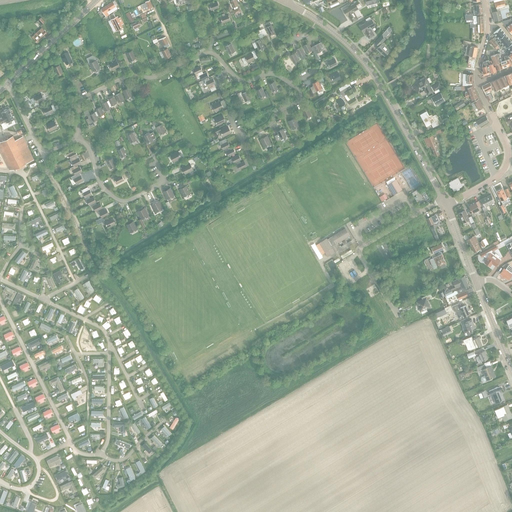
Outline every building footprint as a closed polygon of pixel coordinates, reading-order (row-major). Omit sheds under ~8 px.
[(143,4),(146,11),(150,10),(149,8),(153,7),(150,0),(145,2),(146,3),(143,4)] [(239,7),(237,8),(237,6),(238,6),(235,0),(233,0),(231,1),(235,9),(233,10),(233,11),(230,12),(231,14),(234,13),(236,18),(241,15),(240,12),(240,11),(239,7)] [(503,0),(502,0),(501,0),(494,2),(496,9),(504,7),(504,5),(505,5),(503,0)] [(101,9),(105,16),(111,13),(109,10),(116,6),(113,1),(101,9)] [(209,5),(211,10),(219,7),(217,2),(209,5)] [(352,22),(357,19),(353,11),(358,9),(354,3),(343,10),(347,15),(348,15),(352,22)] [(477,15),(483,15),(483,14),(482,4),(474,4),(475,11),(476,10),(477,15)] [(492,13),(494,21),(502,19),(500,13),(509,11),(509,10),(510,9),(510,8),(492,13)] [(118,16),(115,17),(113,13),(109,16),(116,30),(117,30),(119,33),(123,31),(122,28),(122,27),(121,25),(124,23),(120,17),(119,18),(118,16)] [(228,14),(225,16),(224,13),(222,14),(223,16),(220,17),(222,23),(230,20),(228,14)] [(473,23),(483,23),(483,15),(477,15),(476,15),(472,15),(473,21),(473,23)] [(371,19),(369,17),(365,19),(367,22),(360,26),(363,31),(364,31),(369,38),(374,35),(370,27),(374,25),(371,19)] [(484,32),(483,23),(473,23),(473,21),(469,22),(470,27),(475,27),(475,32),(484,32)] [(264,24),(270,35),(275,33),(269,22),(264,24)] [(500,27),(493,33),(494,33),(496,36),(503,31),(500,27)] [(33,39),(36,43),(47,34),(42,28),(33,35),(35,37),(33,39)] [(503,31),(496,36),(498,39),(505,34),(503,31)] [(505,34),(498,39),(500,42),(507,37),(505,34)] [(376,49),(384,56),(390,50),(382,43),(386,39),(381,35),(375,42),(379,46),(376,49)] [(165,47),(169,45),(165,37),(159,40),(162,46),(164,45),(165,47)] [(507,37),(500,42),(503,45),(510,40),(507,37)] [(255,42),(259,50),(264,47),(260,39),(255,42)] [(489,41),(495,48),(498,46),(492,39),(489,41)] [(465,55),(469,55),(476,57),(477,48),(471,47),(471,45),(470,45),(471,42),(463,40),(462,44),(466,45),(465,55)] [(511,42),(510,40),(503,45),(505,48),(507,47),(511,42)] [(313,46),(317,53),(322,50),(325,49),(321,42),(313,46)] [(304,46),(307,53),(312,50),(308,43),(304,46)] [(226,46),(229,54),(235,51),(231,44),(226,46)] [(295,53),(297,58),(305,54),(301,47),(296,50),(297,52),(295,53)] [(162,51),(165,59),(171,56),(167,48),(162,51)] [(244,57),(247,62),(258,57),(254,50),(251,51),(252,53),(244,57)] [(118,54),(116,55),(114,51),(110,52),(112,57),(114,56),(117,61),(109,65),(112,70),(119,66),(118,63),(121,61),(118,54)] [(127,54),(130,61),(135,59),(132,51),(127,54)] [(65,61),(67,64),(72,62),(68,52),(62,55),(64,58),(62,58),(63,62),(65,61)] [(298,60),(297,58),(295,53),(290,56),(294,63),(298,60)] [(511,64),(511,62),(508,55),(504,57),(505,60),(502,61),(499,53),(497,54),(502,69),(511,64)] [(501,69),(502,69),(497,54),(491,56),(494,65),(495,64),(498,70),(501,69)] [(99,67),(96,61),(95,59),(96,59),(94,55),(87,58),(88,62),(90,61),(91,63),(89,64),(92,70),(99,67)] [(473,67),(476,57),(469,55),(468,62),(463,62),(462,66),(473,68),(473,67)] [(327,63),(330,68),(337,64),(335,59),(327,63)] [(486,60),(490,73),(496,71),(494,66),(493,67),(492,63),(491,60),(490,60),(490,59),(489,59),(489,61),(488,61),(488,59),(486,60)] [(484,75),(490,73),(486,60),(483,61),(481,67),(484,70),(482,70),(484,75)] [(54,67),(57,75),(63,73),(59,65),(54,67)] [(195,74),(202,71),(200,66),(193,69),(195,74)] [(202,71),(195,74),(198,79),(200,77),(202,80),(209,77),(206,72),(203,74),(202,71)] [(331,76),(333,82),(341,78),(338,73),(331,76)] [(462,86),(474,85),(473,83),(473,74),(463,74),(462,86)] [(508,84),(505,76),(500,78),(503,87),(504,89),(509,87),(508,85),(508,84)] [(213,78),(209,80),(208,77),(205,79),(208,86),(209,86),(211,91),(216,89),(213,84),(215,83),(213,78)] [(439,82),(429,87),(424,78),(418,81),(419,82),(413,85),(417,93),(424,89),(427,94),(441,86),(439,82)] [(499,89),(503,87),(500,78),(495,80),(499,89)] [(494,91),(499,89),(495,80),(490,83),(493,89),(494,91)] [(269,84),(272,91),(278,89),(274,81),(269,84)] [(310,87),(313,93),(316,91),(322,88),(318,81),(313,83),(313,84),(312,86),(310,87)] [(489,91),(493,89),(490,83),(482,86),(485,94),(489,100),(493,98),(489,91)] [(473,92),(475,91),(474,85),(467,88),(469,92),(464,93),(465,95),(473,92)] [(353,96),(358,93),(354,86),(347,91),(345,88),(340,91),(343,96),(347,94),(349,98),(350,98),(351,99),(348,101),(350,105),(357,101),(354,97),(353,96)] [(256,90),(260,97),(265,95),(262,87),(256,90)] [(123,92),(126,98),(133,95),(130,88),(123,92)] [(242,94),(245,101),(251,99),(247,91),(242,94)] [(473,92),(465,95),(466,97),(470,95),(472,100),(478,98),(475,91),(473,92)] [(245,101),(242,94),(241,92),(237,94),(241,103),(245,101)] [(115,95),(119,102),(123,100),(120,93),(115,95)] [(431,98),(434,103),(443,98),(440,93),(431,98)] [(33,97),(36,103),(44,99),(41,94),(33,97)] [(107,102),(108,105),(111,104),(111,106),(116,103),(113,96),(108,99),(109,101),(107,102)] [(477,107),(478,110),(483,107),(479,99),(474,102),(471,104),(472,106),(474,109),(477,107)] [(212,104),(216,111),(223,108),(219,101),(212,104)] [(110,109),(108,105),(107,102),(102,104),(105,111),(110,109)] [(50,105),(43,108),(47,115),(53,112),(53,111),(55,110),(53,105),(51,106),(50,105)] [(96,109),(99,116),(104,114),(100,107),(96,109)] [(6,123),(14,119),(9,108),(7,109),(6,109),(3,110),(3,111),(1,112),(3,116),(1,117),(1,116),(0,116),(0,123),(0,124),(1,123),(3,129),(8,126),(6,123)] [(302,110),(306,118),(311,115),(308,108),(302,110)] [(94,112),(90,114),(88,110),(83,112),(85,116),(87,115),(88,118),(86,119),(90,127),(95,125),(94,121),(98,119),(94,112)] [(430,114),(428,116),(425,111),(420,114),(421,117),(420,117),(425,126),(430,124),(432,127),(438,124),(436,120),(434,121),(430,114)] [(215,118),(218,125),(225,122),(221,115),(215,118)] [(476,121),(479,126),(488,121),(485,116),(476,121)] [(289,121),(292,128),(299,125),(295,118),(289,121)] [(47,124),(50,131),(57,128),(53,121),(47,124)] [(156,127),(160,135),(165,132),(161,124),(156,127)] [(224,136),(230,133),(227,126),(220,129),(219,127),(214,129),(216,133),(218,132),(219,135),(222,133),(224,136)] [(277,132),(281,139),(286,137),(282,129),(277,132)] [(127,135),(131,143),(136,140),(132,132),(127,135)] [(144,136),(148,143),(153,140),(149,133),(144,136)] [(1,141),(14,169),(26,163),(13,135),(1,141)] [(436,147),(437,147),(431,135),(423,138),(427,147),(430,145),(434,156),(439,154),(436,147)] [(260,140),(264,147),(271,143),(267,136),(260,140)] [(226,148),(228,147),(230,146),(228,141),(221,145),(223,149),(226,148)] [(118,150),(122,157),(127,155),(123,147),(118,150)] [(228,156),(231,155),(234,153),(235,153),(233,148),(226,151),(228,156)] [(68,154),(70,158),(77,155),(75,150),(68,154)] [(171,154),(174,162),(181,158),(177,151),(171,154)] [(234,162),(234,163),(241,159),(239,154),(231,158),(232,158),(228,160),(230,164),(234,162)] [(74,166),(77,165),(81,163),(79,158),(72,161),(74,166)] [(107,161),(111,168),(116,166),(112,158),(107,161)] [(237,165),(239,170),(246,166),(244,161),(237,165)] [(182,167),(186,174),(192,170),(189,163),(182,167)] [(75,175),(77,173),(82,171),(80,166),(78,167),(77,165),(74,166),(70,168),(72,172),(73,171),(75,175)] [(77,173),(75,175),(72,176),(76,184),(83,180),(81,175),(79,176),(77,173)] [(114,178),(116,184),(124,180),(121,175),(114,178)] [(458,190),(458,189),(459,189),(459,188),(462,186),(457,177),(448,182),(450,185),(449,186),(450,187),(451,187),(453,191),(456,189),(457,190),(458,190)] [(402,189),(398,182),(396,179),(387,185),(389,187),(393,194),(402,189)] [(85,198),(89,196),(92,194),(90,189),(88,186),(78,192),(79,195),(83,193),(85,198)] [(180,189),(183,196),(190,192),(187,186),(180,189)] [(163,192),(167,199),(174,195),(170,188),(163,192)] [(496,192),(501,201),(507,198),(502,189),(496,192)] [(425,191),(422,193),(427,202),(431,200),(425,191)] [(485,197),(489,204),(494,202),(490,195),(485,197)] [(89,205),(92,204),(95,202),(96,202),(93,197),(90,199),(89,196),(85,198),(89,205)] [(485,206),(489,204),(485,197),(478,201),(481,206),(484,212),(487,210),(485,206)] [(152,205),(155,212),(162,208),(159,201),(152,205)] [(477,208),(481,206),(478,201),(468,206),(472,213),(478,209),(477,208)] [(95,202),(92,204),(95,211),(102,208),(100,203),(96,205),(95,202)] [(138,212),(141,219),(148,215),(145,208),(138,212)] [(99,213),(102,218),(109,214),(106,209),(99,213)] [(471,216),(468,217),(464,210),(458,214),(462,223),(469,219),(471,223),(474,221),(471,216)] [(440,220),(445,218),(442,212),(439,213),(438,213),(437,213),(434,214),(435,215),(427,218),(430,225),(438,221),(437,220),(440,219),(440,220)] [(105,220),(108,228),(115,224),(111,217),(105,220)] [(127,225),(130,232),(137,228),(134,222),(127,225)] [(37,238),(48,233),(46,228),(35,233),(37,238)] [(336,243),(336,244),(350,236),(345,228),(332,236),(332,237),(327,239),(327,238),(319,243),(325,252),(327,256),(337,251),(333,245),(336,243)] [(471,246),(478,242),(475,236),(472,237),(467,239),(471,246)] [(482,240),(478,242),(471,246),(474,253),(479,250),(481,249),(480,248),(482,247),(485,245),(482,240)] [(431,248),(433,253),(444,249),(440,241),(435,243),(430,245),(431,248)] [(18,263),(26,254),(22,251),(14,260),(18,263)] [(494,255),(493,256),(489,253),(486,258),(487,259),(484,262),(489,266),(492,262),(496,265),(500,260),(494,255)] [(441,269),(446,266),(445,263),(442,254),(433,259),(436,267),(440,266),(441,269)] [(29,269),(38,273),(40,269),(35,267),(39,258),(35,256),(29,269)] [(83,268),(79,259),(75,260),(80,270),(83,268)] [(511,275),(511,267),(509,265),(505,269),(504,268),(500,274),(508,280),(511,275)] [(53,273),(58,283),(61,281),(58,275),(62,274),(60,270),(53,273)] [(46,277),(52,289),(57,287),(51,275),(46,277)] [(453,281),(457,290),(468,284),(464,276),(453,281)] [(5,286),(3,290),(10,294),(8,298),(12,300),(16,291),(5,286)] [(18,292),(13,302),(16,304),(20,298),(22,299),(23,295),(18,292)] [(417,302),(421,311),(430,307),(427,300),(431,298),(430,294),(421,298),(422,300),(417,302)] [(465,305),(460,307),(459,303),(452,306),(454,311),(455,310),(458,318),(469,314),(465,305)] [(471,319),(469,320),(468,318),(460,321),(464,332),(465,335),(472,333),(471,331),(472,331),(471,329),(475,328),(471,319)] [(34,328),(24,333),(25,336),(30,333),(31,335),(34,334),(33,332),(35,331),(34,328)] [(121,331),(113,335),(118,343),(125,339),(121,331)] [(30,348),(41,342),(39,337),(28,343),(30,348)] [(479,337),(472,339),(471,337),(463,340),(464,344),(468,342),(471,349),(482,345),(479,337)] [(61,345),(52,350),(53,353),(63,348),(61,345)] [(35,357),(46,352),(44,349),(34,354),(35,357)] [(476,357),(478,362),(488,358),(484,351),(478,353),(479,356),(476,357)] [(68,355),(57,360),(60,366),(62,364),(61,363),(64,362),(65,363),(67,362),(67,361),(70,359),(68,355)] [(40,370),(52,363),(50,359),(38,365),(40,370)] [(75,364),(64,369),(66,373),(68,372),(68,373),(71,372),(71,370),(77,368),(75,364)] [(491,366),(486,368),(484,364),(477,368),(478,371),(482,370),(486,380),(494,377),(491,370),(492,370),(491,366)] [(56,383),(60,392),(65,390),(58,376),(49,381),(51,385),(56,383)] [(502,395),(501,395),(499,391),(501,390),(499,387),(489,391),(490,395),(492,394),(494,399),(493,400),(495,403),(504,399),(502,395)] [(80,389),(71,394),(72,398),(73,398),(74,399),(76,398),(75,396),(82,393),(80,389)] [(32,402),(22,407),(23,411),(30,407),(31,408),(34,407),(32,402)] [(162,410),(171,405),(169,402),(160,407),(162,410)] [(135,403),(127,407),(131,413),(134,411),(133,409),(137,406),(135,403)] [(504,421),(511,417),(511,416),(507,405),(493,410),(496,416),(497,416),(498,417),(502,415),(504,421)] [(77,413),(68,418),(69,421),(75,418),(77,421),(80,419),(77,413)] [(172,429),(178,419),(178,418),(176,417),(176,418),(175,418),(169,427),(172,429)] [(125,422),(112,422),(112,427),(120,426),(120,432),(125,432),(125,422)] [(131,424),(137,434),(140,432),(134,422),(131,424)] [(82,424),(73,428),(74,432),(78,430),(79,432),(81,431),(80,429),(84,427),(82,424)] [(170,433),(164,426),(162,428),(168,435),(170,433)] [(160,442),(154,435),(152,438),(158,444),(160,442)] [(152,450),(145,443),(142,445),(149,453),(152,450)] [(12,461),(17,454),(15,452),(12,456),(11,455),(9,458),(10,459),(12,461)] [(58,455),(46,461),(50,467),(61,461),(60,459),(61,458),(60,456),(59,457),(58,455)] [(95,478),(106,469),(103,466),(92,475),(95,478)] [(72,480),(60,486),(62,490),(70,487),(73,493),(77,491),(72,480)] [(16,507),(19,497),(16,496),(14,502),(13,501),(11,505),(13,505),(12,506),(16,507)] [(31,511),(36,502),(32,500),(30,507),(28,507),(27,509),(29,510),(27,511),(31,511)] [(86,511),(82,503),(75,506),(78,511),(86,511)]
